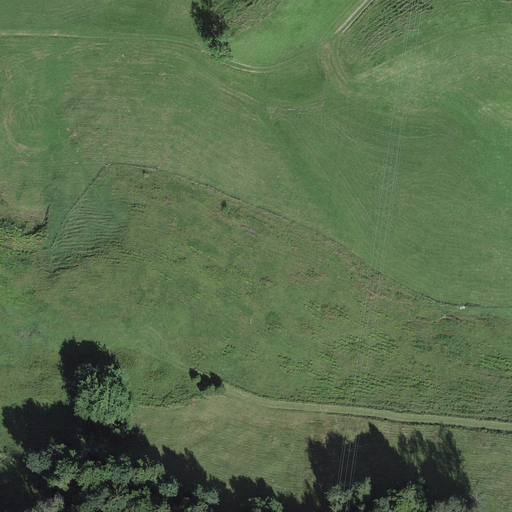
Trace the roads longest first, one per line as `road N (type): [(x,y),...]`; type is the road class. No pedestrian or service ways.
road 1 (track): [(339,36),(336,64),(356,87),(420,92),(464,117),(470,252),(511,314)]
road 2 (track): [(339,36),(284,67),(260,71),(168,39),(0,31)]
road 3 (track): [(511,428),(274,405),(191,371)]
